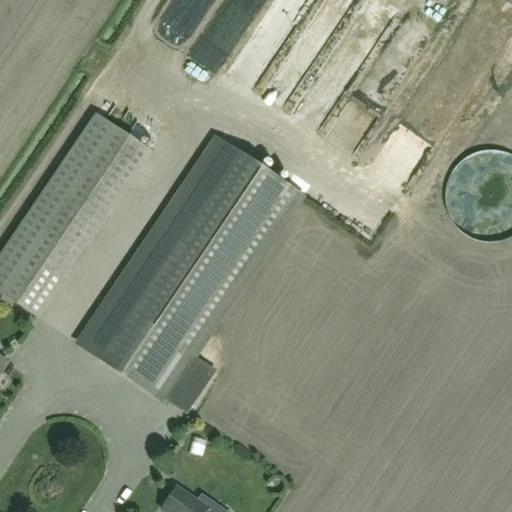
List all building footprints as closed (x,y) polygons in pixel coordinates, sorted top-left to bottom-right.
[(511,0),(491,0),(511,13),(511,0)] [(221,25),(197,73),(211,80),(235,32),(221,25)] [(149,153),(96,117),(0,258),(0,293),(37,319),(149,153)] [(79,347),(100,361),(167,406),(169,403),(186,415),(215,372),(192,357),(300,196),(218,141),(79,347)] [(348,188),(336,199),(351,215),(363,204),(348,188)] [(203,511),(206,509),(176,489),(161,510),(163,511),(203,511)]
